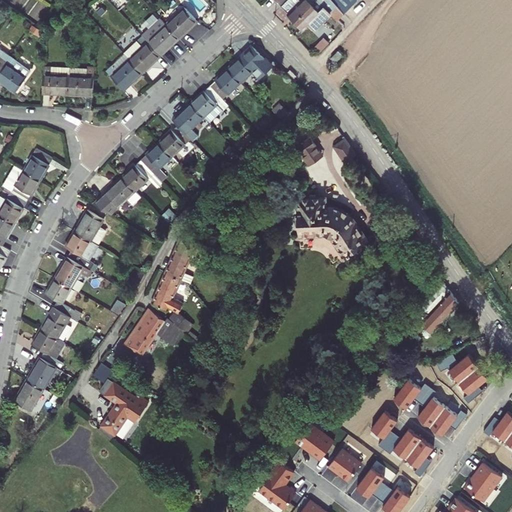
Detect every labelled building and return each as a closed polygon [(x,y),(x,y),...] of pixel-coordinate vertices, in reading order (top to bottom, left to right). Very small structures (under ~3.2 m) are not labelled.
[(288,0),(284,4),(298,19),(317,0),(288,0)] [(320,0),(317,0),(298,19),(305,26),(311,21),(317,27),(333,11),(341,18),(348,11),(340,4),(335,0),(321,0),(320,0)] [(335,0),(340,4),(348,11),(359,0),(335,0)] [(198,21),(185,7),(167,24),(179,38),(198,21)] [(179,38),(167,24),(161,18),(143,36),(161,55),(179,38)] [(161,55),(143,36),(137,41),(124,53),(125,54),(143,73),(161,55)] [(319,45),(324,50),(333,42),(328,37),(319,45)] [(240,53),(227,65),(241,79),(253,68),(259,74),(270,64),(252,44),(241,55),(240,53)] [(10,56),(0,48),(0,69),(9,56),(10,56)] [(333,55),(337,60),(344,52),(340,48),(333,55)] [(143,73),(125,54),(106,71),(124,90),(143,73)] [(29,71),(9,56),(0,69),(0,80),(16,92),(27,77),(25,76),(29,71)] [(241,79),(227,65),(209,82),(222,96),(241,79)] [(69,76),(69,68),(44,67),(42,93),(68,94),(69,76)] [(88,69),(69,68),(69,76),(87,77),(88,69)] [(94,96),(95,69),(88,69),(87,77),(69,76),(68,94),(94,96)] [(222,96),(209,82),(190,100),(204,114),(222,96)] [(177,121),(191,135),(196,129),(192,125),(204,114),(190,100),(179,111),(173,116),(177,121)] [(191,135),(177,121),(158,139),(172,153),(191,135)] [(312,137),(299,147),(299,148),(308,161),(309,162),(323,154),(312,137)] [(172,153),(158,139),(140,155),(154,169),(172,153)] [(359,157),(348,141),(338,147),(349,165),(359,157)] [(34,147),(22,168),(39,178),(51,157),(34,147)] [(308,161),(299,148),(293,152),(301,166),(308,161)] [(325,157),(323,154),(309,162),(311,166),(325,157)] [(154,169),(140,155),(122,173),(136,187),(148,175),(154,181),(160,176),(154,169)] [(1,186),(9,191),(26,200),(39,178),(22,168),(14,163),(12,165),(10,164),(8,169),(10,170),(1,186)] [(136,187),(122,173),(91,202),(109,212),(127,195),(134,201),(142,193),(136,187)] [(0,213),(14,222),(26,200),(9,191),(5,198),(0,195),(0,213)] [(311,199),(301,200),(302,218),(299,218),(299,226),(302,226),(303,238),(328,237),(335,240),(348,258),(371,243),(360,226),(354,221),(348,216),(340,211),(334,208),(328,206),(328,198),(323,198),(322,194),(311,195),(311,199)] [(88,209),(76,230),(92,239),(92,240),(98,243),(106,229),(100,226),(104,219),(88,209)] [(0,213),(0,241),(2,243),(14,222),(0,213)] [(72,249),(69,255),(91,268),(94,262),(89,259),(98,243),(92,240),(92,239),(76,230),(66,246),(72,249)] [(202,257),(204,253),(191,236),(186,240),(183,237),(167,275),(182,282),(194,253),(202,257)] [(0,265),(10,248),(2,243),(0,241),(0,265)] [(69,255),(56,276),(72,285),(77,277),(82,280),(86,273),(87,274),(91,268),(69,255)] [(139,284),(147,271),(138,266),(131,279),(139,284)] [(167,275),(156,303),(170,309),(171,307),(181,312),(185,303),(175,298),(182,282),(167,275)] [(72,285),(56,276),(47,291),(59,298),(55,305),(72,315),(76,308),(63,301),(72,285)] [(448,284),(444,278),(435,285),(440,292),(448,284)] [(431,316),(454,292),(448,284),(440,292),(394,340),(402,346),(431,316)] [(431,316),(441,325),(462,303),(454,292),(431,316)] [(233,293),(215,315),(220,323),(239,300),(233,293)] [(55,305),(43,326),(59,336),(66,340),(79,319),(72,315),(55,305)] [(166,320),(152,309),(126,345),(138,354),(137,355),(140,357),(166,320)] [(180,314),(173,322),(188,333),(195,325),(180,314)] [(402,346),(404,349),(425,327),(433,334),(441,325),(431,316),(402,346)] [(59,364),(62,358),(59,356),(67,341),(66,340),(59,336),(43,326),(34,341),(45,348),(42,354),(59,364)] [(446,326),(444,328),(452,336),(453,337),(455,335),(446,326)] [(450,338),(452,336),(444,328),(441,330),(450,338)] [(42,354),(28,376),(46,386),(59,364),(42,354)] [(469,354),(449,369),(459,382),(478,367),(469,354)] [(478,367),(459,382),(468,394),(488,379),(478,367)] [(161,373),(156,378),(167,387),(172,382),(161,373)] [(32,407),(46,386),(28,376),(16,396),(32,407)] [(138,393),(117,379),(108,393),(120,400),(123,402),(121,406),(118,404),(105,423),(119,432),(131,413),(139,419),(152,399),(140,391),(138,393)] [(409,381),(394,401),(407,410),(422,391),(409,381)] [(59,399),(62,395),(55,391),(51,397),(57,401),(59,399)] [(433,399),(418,419),(430,428),(446,408),(433,399)] [(446,408),(430,428),(442,438),(458,418),(446,408)] [(505,439),(511,429),(511,413),(508,411),(493,430),(505,439)] [(385,412),(371,430),(384,440),(398,422),(385,412)] [(119,432),(105,423),(103,427),(116,437),(119,432)] [(309,424),(295,442),(304,448),(305,448),(310,451),(309,452),(320,461),(334,442),(323,433),(322,435),(309,424)] [(409,431),(393,451),(406,460),(421,440),(409,431)] [(421,440),(406,460),(418,470),(433,450),(421,440)] [(342,449),(328,467),(348,482),(361,464),(342,449)] [(483,460),(464,486),(485,502),(504,476),(483,460)] [(287,487),(284,485),(294,472),(280,462),(258,490),(283,509),(295,493),(294,489),(291,487),(287,487)] [(385,476),(372,467),(357,486),(370,496),(385,476)] [(398,511),(411,496),(397,485),(382,505),(391,511),(398,511)] [(444,511),(478,511),(457,496),(444,511)] [(309,500),(299,511),(324,511),(325,511),(324,511),(323,511),(319,509),(320,508),(309,500)]
